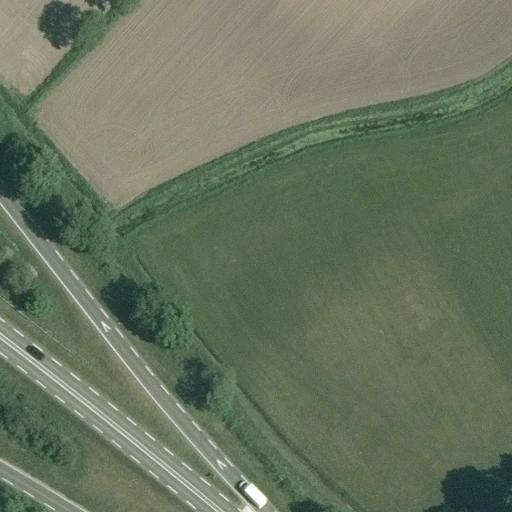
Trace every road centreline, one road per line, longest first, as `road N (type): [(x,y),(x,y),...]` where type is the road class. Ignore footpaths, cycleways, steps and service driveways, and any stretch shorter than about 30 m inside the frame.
road 1 (primary): [(257,511),(0,193)]
road 2 (primary): [(221,511),(0,339)]
